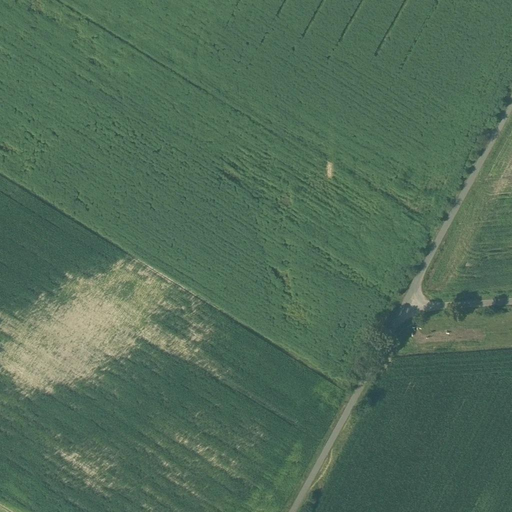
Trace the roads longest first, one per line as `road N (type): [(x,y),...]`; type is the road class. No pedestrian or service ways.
road 1 (unclassified): [(288,511),(403,305)]
road 2 (unclassified): [(403,305),(511,100)]
